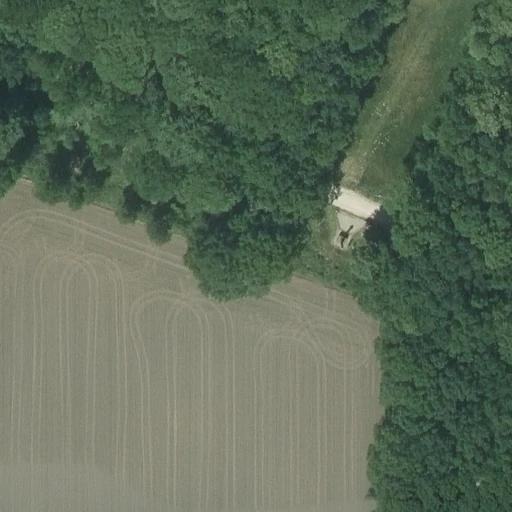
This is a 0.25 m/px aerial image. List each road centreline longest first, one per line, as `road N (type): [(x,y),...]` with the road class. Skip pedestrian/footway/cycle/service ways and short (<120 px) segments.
road 1 (unclassified): [(511,261),(229,151),(293,0)]
road 2 (track): [(0,63),(229,151)]
road 3 (unclassified): [(464,511),(511,369)]
